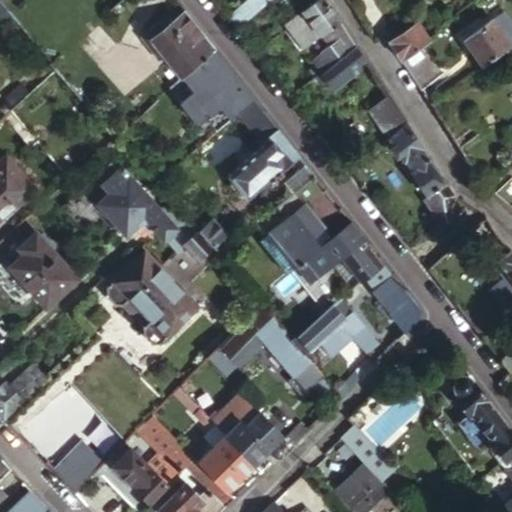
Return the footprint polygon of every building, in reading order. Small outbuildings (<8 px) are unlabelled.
[(0,0),(0,22),(3,26),(14,16),(0,0)] [(246,0),(228,16),(236,26),(266,0),(246,0)] [(328,65),(356,44),(327,0),(313,0),(286,21),(307,50),(322,39),(331,52),(314,63),(320,72),(328,65)] [(150,36),(182,76),(214,47),(184,9),(150,36)] [(466,37),(484,64),(511,43),(511,42),(493,17),(466,37)] [(389,41),(402,60),(412,52),(426,43),(430,40),(417,21),(388,41),(389,41)] [(97,29),(86,38),(99,52),(109,43),(97,29)] [(279,33),(256,51),(266,63),(289,46),(279,33)] [(412,52),(402,60),(422,88),(445,71),(426,43),(412,52)] [(320,72),(315,76),(319,81),(326,76),(331,83),(365,58),(356,44),(328,65),(320,72)] [(216,131),(240,110),(254,98),(214,47),(182,76),(194,91),(181,104),(198,124),(205,118),(216,131)] [(12,108),(29,93),(22,85),(7,98),(12,103),(9,106),(12,108)] [(428,156),(388,94),(370,107),(404,157),(402,158),(409,168),(411,167),(428,191),(429,190),(434,197),(432,198),(432,205),(437,213),(444,214),(446,218),(448,217),(452,205),(453,194),(428,156)] [(282,172),(301,156),(254,98),(240,110),(263,139),(262,145),(227,175),(231,180),(229,184),(237,194),(242,194),(246,198),(280,170),(282,172)] [(6,114),(10,110),(5,104),(1,108),(6,114)] [(487,128),(462,145),(471,158),(496,141),(487,128)] [(371,151),(349,168),(371,195),(392,178),(371,151)] [(0,217),(34,188),(5,154),(0,158),(0,217)] [(145,222),(159,210),(129,176),(125,179),(119,172),(109,161),(94,175),(109,191),(96,203),(122,231),(128,231),(138,223),(135,219),(139,215),(145,222)] [(123,169),(119,172),(125,179),(129,176),(123,169)] [(511,206),(511,176),(495,190),(511,206)] [(291,192),(277,203),(287,216),(262,236),(292,272),(306,261),(317,275),(344,253),(330,235),(320,243),(314,236),(326,226),(327,225),(308,200),(301,205),(291,192)] [(159,210),(145,222),(163,243),(166,240),(164,238),(163,237),(163,236),(163,235),(162,234),(162,233),(162,232),(163,231),(163,230),(164,229),(171,223),(159,210)] [(181,213),(174,219),(191,237),(197,231),(181,213)] [(191,237),(174,219),(171,223),(164,229),(163,230),(163,231),(162,232),(162,233),(162,234),(163,235),(163,236),(163,237),(164,238),(166,240),(176,251),(183,244),(191,237)] [(212,247),(223,235),(209,219),(197,231),(212,247)] [(361,278),(364,276),(382,261),(371,247),(371,246),(350,219),(332,234),(330,235),(344,253),(351,248),(356,254),(346,262),(361,278)] [(332,234),(326,226),(314,236),(320,243),(330,235),(332,234)] [(78,276),(36,227),(18,244),(24,250),(10,263),(46,304),(78,276)] [(198,260),(212,247),(197,231),(191,237),(183,244),(198,260)] [(511,250),(492,240),(486,253),(499,259),(507,270),(504,273),(511,283),(511,250)] [(181,291),(146,253),(108,288),(107,294),(116,303),(123,305),(141,324),(143,332),(150,340),(157,339),(198,301),(200,302),(207,296),(196,285),(185,295),(182,291),(181,291)] [(382,261),(364,276),(370,282),(375,288),(373,289),(382,300),(376,305),(388,319),(394,314),(406,329),(419,317),(420,307),(382,261)] [(370,282),(364,276),(361,278),(358,281),(363,288),(370,282)] [(358,281),(342,294),(348,300),(363,288),(358,281)] [(353,333),(340,320),(350,310),(338,297),(307,324),(301,329),(291,337),(305,352),(320,338),(333,351),(353,333)] [(291,337),(278,322),(261,302),(220,344),(237,362),(259,340),(306,387),(322,370),(305,352),(291,337)] [(368,339),(372,334),(350,310),(340,320),(353,333),(367,349),(373,344),(368,339)] [(298,326),(301,329),(307,324),(304,321),(298,326)] [(368,339),(373,344),(377,340),(372,334),(368,339)] [(511,347),(502,356),(511,369),(511,368),(511,347)] [(0,411),(5,417),(45,378),(34,365),(11,387),(6,382),(0,387),(0,411)] [(355,372),(338,389),(339,390),(342,394),(356,380),(357,374),(355,372)] [(505,458),(511,453),(511,428),(485,393),(475,379),(473,380),(470,377),(468,375),(465,373),(463,373),(459,374),(456,375),(453,378),(452,382),(453,387),(454,389),(457,393),(455,394),(469,412),(456,422),(478,450),(491,440),(505,458)] [(180,385),(192,398),(198,393),(185,380),(180,385)] [(215,421),(255,462),(283,434),(243,393),(220,416),(218,413),(220,412),(213,405),(210,405),(204,410),(210,417),(215,421)] [(205,422),(210,417),(204,410),(200,406),(195,411),(205,422)] [(193,456),(152,414),(137,429),(159,452),(146,466),(129,449),(113,466),(149,502),(193,456)] [(207,471),(214,477),(226,490),(255,462),(215,421),(210,426),(220,438),(211,447),(220,457),(207,471)] [(86,482),(102,466),(81,445),(55,471),(75,492),(86,482)] [(0,485),(0,478),(11,468),(0,456),(0,503),(9,495),(0,485)] [(406,511),(397,501),(392,504),(356,463),(333,483),(358,511),(359,511),(365,508),(368,511),(406,511)] [(219,511),(234,498),(226,490),(214,477),(203,488),(207,492),(204,496),(205,497),(197,505),(193,502),(200,495),(185,481),(157,509),(160,511),(219,511)] [(86,482),(75,492),(93,511),(96,511),(105,503),(86,482)] [(52,511),(49,509),(34,493),(13,511),(52,511)] [(282,511),(273,501),(268,506),(272,511),(282,511)]
